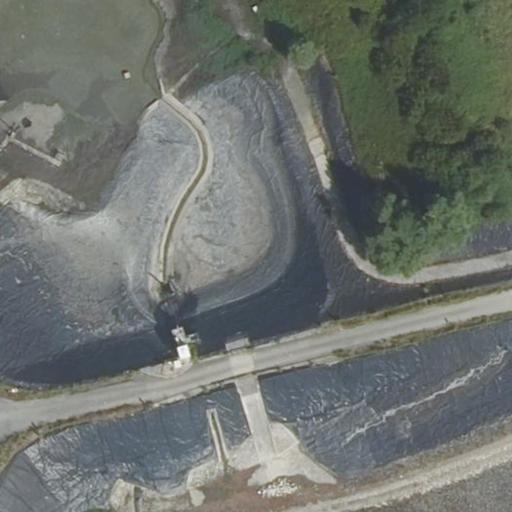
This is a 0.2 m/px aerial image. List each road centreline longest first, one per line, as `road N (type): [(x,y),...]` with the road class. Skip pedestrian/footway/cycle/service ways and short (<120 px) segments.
road 1 (track): [(511,292),(26,418)]
road 2 (track): [(511,259),(409,280),(359,260),(280,57),(243,26)]
